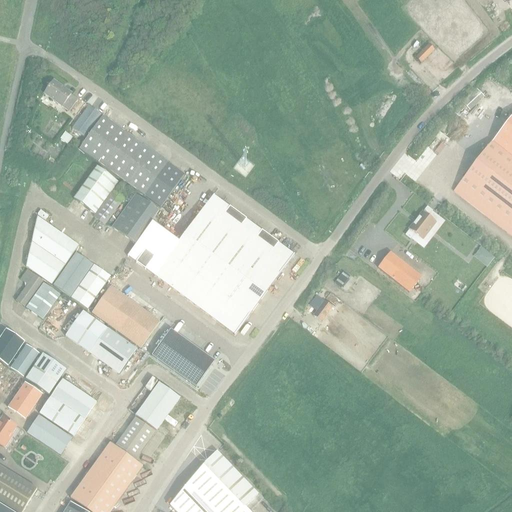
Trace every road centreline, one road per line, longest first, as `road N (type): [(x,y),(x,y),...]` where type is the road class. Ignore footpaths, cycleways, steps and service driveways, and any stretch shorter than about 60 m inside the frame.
road 1 (residential): [(125,399),(5,313),(25,209),(36,202),(118,257)]
road 2 (residential): [(320,255),(22,46)]
road 3 (unclassified): [(331,240),(442,98),(511,41)]
road 4 (residential): [(125,275),(242,359)]
road 5 (residential): [(45,511),(125,399)]
road 6 (residential): [(242,359),(320,255)]
road 7 (residential): [(140,511),(208,407)]
